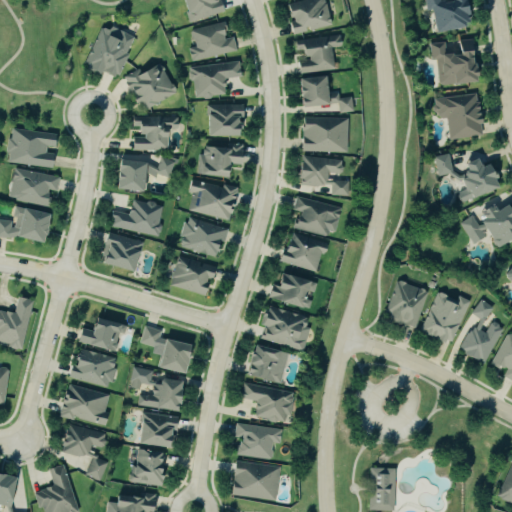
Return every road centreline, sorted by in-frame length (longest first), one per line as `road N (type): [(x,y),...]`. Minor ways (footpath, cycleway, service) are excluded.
road 1 (residential): [(196,511),(214,391),(273,159),(269,60),(253,0)]
road 2 (tertiary): [(328,511),(338,366),(376,242),(387,171),(384,47),(372,0)]
road 3 (residential): [(23,444),(87,201),(92,134)]
road 4 (residential): [(0,264),(228,327)]
road 5 (residential): [(347,337),(455,380),(511,414)]
